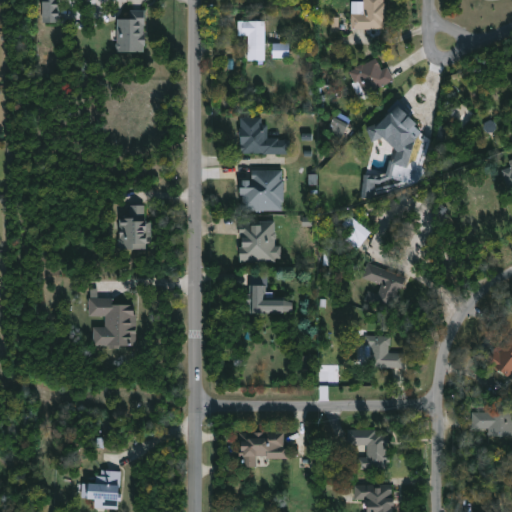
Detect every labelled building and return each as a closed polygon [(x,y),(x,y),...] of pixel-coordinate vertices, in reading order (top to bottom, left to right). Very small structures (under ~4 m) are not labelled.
[(43,0),(43,23),(59,23),(59,0),(43,0)] [(382,0),(382,2),(384,2),(384,23),(382,23),(382,29),(354,28),(355,7),(363,7),(363,0),(382,0)] [(147,24),(148,45),(146,45),(146,51),(119,51),(118,43),(119,42),(120,18),(132,19),(132,9),(148,10),(147,24)] [(268,32),(268,60),(250,60),(250,35),(241,35),(241,20),(268,20),(268,32)] [(290,44),(273,43),(273,58),(290,58),(290,44)] [(375,58),(379,70),(386,67),(392,80),(357,97),(350,83),(353,82),(348,71),(354,69),(353,67),(375,58)] [(414,116),(402,142),(378,131),(391,105),(414,116)] [(354,119),(344,138),(330,131),(339,112),(354,119)] [(264,117),(264,124),(271,124),(271,138),(293,140),(292,154),(245,152),(245,149),(244,149),(244,137),(241,137),(243,117),(264,117)] [(511,196),(509,197),(500,169),(509,166),(507,160),(511,158),(511,196)] [(285,169),(285,179),(287,179),(287,209),(245,208),(245,195),(243,195),(243,179),(253,179),(253,169),(285,169)] [(380,176),(363,175),(362,197),(374,198),(375,184),(380,184),(380,176)] [(147,205),(147,220),(154,220),(154,244),(149,244),(149,249),(122,249),(122,217),(133,217),(133,205),(147,205)] [(370,239),(368,242),(347,225),(355,215),(376,232),(370,239)] [(279,234),(278,246),(284,246),(284,258),(279,258),(279,262),(243,262),(243,247),(246,247),(246,236),(243,236),(243,221),(278,221),(278,233),(279,234)] [(402,284),(400,288),(397,286),(394,293),(398,294),(393,306),(376,300),(375,303),(363,299),(366,291),(375,294),(379,284),(361,277),(366,263),(404,277),(402,284)] [(270,287),(270,300),(298,300),(298,311),(253,310),(253,272),(270,272),(270,287)] [(136,346),(136,305),(113,305),(113,298),(98,298),(98,289),(90,289),(90,316),(105,316),(105,327),(94,327),(94,346),(136,346)] [(511,353),(510,356),(511,357),(511,372),(507,379),(483,359),(493,348),(497,351),(511,333),(511,353)] [(393,336),(392,353),(408,353),(408,368),(373,367),(374,345),(368,345),(368,335),(393,336)] [(511,434),(487,434),(487,428),(472,428),(472,412),(511,412),(511,434)] [(378,431),(386,432),(386,435),(389,435),(389,454),(392,454),(392,463),(388,463),(388,470),(361,470),(361,458),(369,458),(370,445),(352,445),(352,429),(378,430),(378,431)] [(291,446),(291,459),(270,458),(270,457),(259,456),(259,467),(245,467),(245,456),(243,456),(243,432),(288,433),(287,446),(291,446)] [(125,472),(123,495),(127,495),(127,502),(122,502),(122,510),(96,508),(96,499),(85,498),(86,484),(98,484),(98,476),(104,476),(104,470),(125,472)] [(395,485),(395,498),(400,498),(400,511),(372,511),(372,499),(356,499),(356,485),(395,485)]
